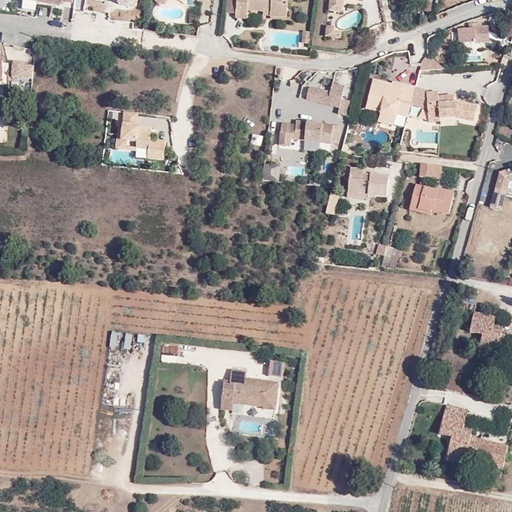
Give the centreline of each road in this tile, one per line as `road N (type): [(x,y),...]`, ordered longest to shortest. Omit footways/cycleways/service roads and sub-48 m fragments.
road 1 (residential): [(511,60),(381,511)]
road 2 (residential): [(507,0),(361,59),(313,65),(142,42)]
road 3 (residential): [(0,27),(142,42)]
road 4 (unknown): [(392,472),(511,496)]
